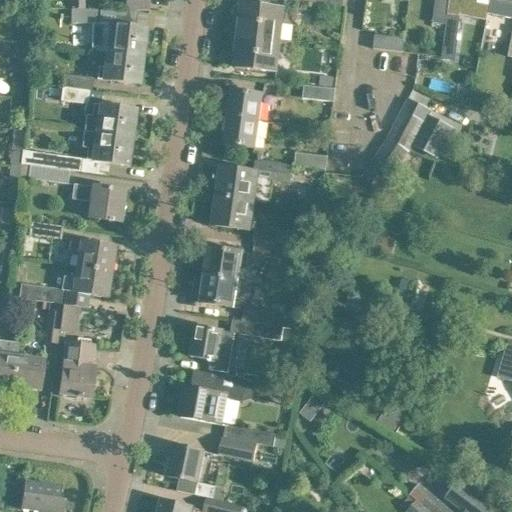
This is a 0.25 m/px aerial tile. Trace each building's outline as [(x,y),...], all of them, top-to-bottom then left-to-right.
[(69,0),(69,9),(70,9),(70,10),(84,10),(84,9),(83,0),(69,0)] [(148,11),(148,0),(124,0),(125,10),(148,11)] [(435,0),(433,23),(446,25),(447,15),(449,0),(435,0)] [(449,0),(449,3),(447,15),(460,17),(487,22),(488,17),(491,0),(449,0)] [(511,0),(491,0),(488,17),(511,22),(511,0)] [(284,10),(242,6),(238,37),(281,42),(284,10)] [(142,58),(146,30),(109,25),(106,24),(106,10),(84,9),(84,10),(70,10),(70,23),(91,24),(90,50),(107,52),(106,53),(142,58)] [(406,35),(407,16),(378,14),(377,33),(406,35)] [(447,15),(446,25),(442,51),(455,53),(460,17),(447,15)] [(21,30),(20,45),(30,46),(32,31),(21,30)] [(403,40),(374,36),(372,50),(402,53),(403,40)] [(277,73),(281,42),(238,37),(235,69),(277,73)] [(29,60),(30,46),(20,45),(19,59),(29,60)] [(139,86),(142,58),(106,53),(105,68),(98,67),(96,81),(139,86)] [(64,75),(63,88),(91,91),(93,78),(64,75)] [(11,83),(9,97),(21,98),(22,84),(11,83)] [(334,103),(335,90),(304,86),(302,100),(334,103)] [(63,88),(61,101),(85,104),(87,104),(101,106),(103,93),(91,91),(63,88)] [(263,96),(231,91),(228,118),(259,123),(263,96)] [(19,111),(21,98),(9,97),(8,110),(19,111)] [(423,124),(429,114),(430,112),(409,100),(402,113),(423,124)] [(85,118),(83,132),(132,139),(136,111),(101,106),(87,104),(85,118)] [(416,137),(423,124),(402,113),(395,125),(416,137)] [(34,149),(33,133),(23,133),(23,114),(15,114),(15,150),(34,149)] [(450,126),(429,114),(423,124),(416,137),(413,143),(435,154),(450,126)] [(255,149),(259,123),(228,118),(224,145),(255,149)] [(411,146),(413,143),(416,137),(395,125),(389,138),(408,153),(411,146)] [(128,167),(132,139),(83,132),(81,148),(88,149),(86,161),(128,167)] [(408,153),(389,138),(382,148),(402,161),(408,153)] [(402,161),(382,148),(375,159),(395,172),(402,161)] [(21,166),(23,152),(12,151),(11,165),(21,166)] [(325,171),(327,158),(295,153),(293,167),(325,171)] [(81,160),(52,156),(45,155),(43,168),(69,172),(79,173),(81,160)] [(395,172),(375,159),(368,168),(388,182),(395,172)] [(221,168),(216,197),(255,203),(255,204),(270,206),(273,179),(291,181),(292,167),(256,162),(255,173),(221,168)] [(18,181),(21,166),(11,165),(9,165),(8,181),(18,181)] [(67,185),(69,172),(43,168),(30,166),(28,180),(67,185)] [(388,182),(368,168),(362,178),(382,192),(388,182)] [(119,223),(124,192),(74,185),(71,200),(90,203),(87,219),(119,223)] [(251,232),(255,204),(255,203),(216,197),(212,227),(251,232)] [(1,208),(0,219),(0,223),(10,224),(11,209),(1,208)] [(30,222),(28,235),(61,240),(63,227),(30,222)] [(252,242),(255,242),(281,246),(283,233),(255,229),(252,242)] [(354,229),(349,248),(377,256),(383,238),(354,229)] [(111,274),(115,248),(68,240),(66,254),(77,256),(75,268),(111,274)] [(292,248),(281,246),(255,242),(252,255),(290,261),(292,248)] [(2,246),(1,260),(10,261),(11,246),(2,246)] [(248,254),(209,248),(205,276),(237,281),(252,283),(254,271),(245,270),(248,254)] [(0,275),(8,276),(10,261),(1,260),(0,270),(0,275)] [(107,299),(111,274),(75,268),(73,279),(62,278),(60,290),(20,284),(18,299),(50,304),(78,308),(80,295),(107,299)] [(252,283),(237,281),(205,276),(200,304),(238,310),(239,308),(249,301),(252,283)] [(56,344),(58,330),(61,306),(48,305),(43,342),(56,344)] [(77,308),(61,306),(58,330),(74,332),(77,308)] [(285,317),(267,314),(243,310),(241,322),(283,329),(285,317)] [(232,348),(234,334),(280,342),(283,329),(241,322),(232,320),(230,333),(223,332),(196,328),(191,357),(209,360),(209,363),(211,363),(209,371),(228,374),(232,348)] [(89,368),(92,347),(90,347),(90,340),(77,339),(76,345),(66,344),(60,395),(76,397),(76,398),(81,399),(81,398),(90,399),(94,369),(89,368)] [(0,386),(11,388),(16,358),(14,357),(15,343),(0,340),(0,386)] [(511,346),(508,346),(498,378),(511,382),(511,432),(511,433),(511,436),(511,438),(511,440),(511,441),(511,346)] [(44,361),(16,358),(11,388),(39,392),(44,361)] [(248,380),(240,379),(194,371),(192,386),(195,386),(195,390),(185,389),(180,418),(211,424),(212,422),(221,424),(225,399),(245,403),(248,380)] [(314,396),(300,415),(311,423),(326,404),(314,396)] [(359,412),(395,435),(405,418),(409,410),(410,404),(408,400),(403,397),(395,397),(391,401),(386,408),(369,397),(359,412)] [(227,427),(224,439),(248,443),(274,447),(275,437),(251,432),(227,427)] [(253,462),(257,445),(248,443),(221,439),(218,455),(253,462)] [(204,453),(174,446),(168,478),(179,480),(177,492),(195,496),(198,484),(204,453)] [(423,464),(414,478),(428,486),(436,473),(423,464)] [(445,486),(451,491),(445,499),(461,511),(498,511),(452,477),(445,486)] [(207,495),(242,505),(246,491),(210,482),(207,495)] [(61,488),(23,483),(22,494),(5,491),(4,497),(6,498),(4,509),(20,511),(20,510),(38,511),(62,511),(64,502),(59,502),(61,488)] [(452,511),(419,483),(409,495),(429,511),(452,511)] [(241,511),(243,507),(213,500),(206,498),(202,511),(241,511)] [(192,511),(193,509),(162,501),(159,511),(192,511)] [(425,511),(415,503),(407,511),(425,511)]
